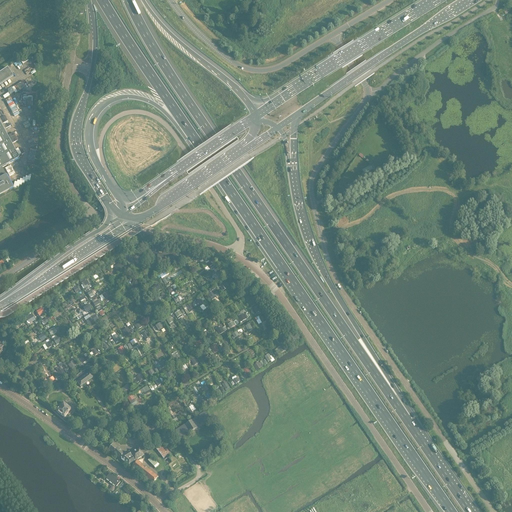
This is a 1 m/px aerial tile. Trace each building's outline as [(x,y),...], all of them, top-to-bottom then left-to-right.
[(0,73),(0,85),(14,76),(8,68),(0,73)] [(0,195),(13,188),(12,186),(2,168),(20,158),(0,122),(0,195)] [(9,135),(13,143),(18,140),(15,132),(9,135)] [(373,170),(374,169),(372,165),(371,166),(362,171),(364,175),(373,170)] [(194,310),(191,304),(186,307),(190,313),(194,310)] [(127,336),(132,333),(128,327),(123,330),(127,336)] [(219,335),(225,332),(222,328),(221,327),(216,330),(219,335)] [(46,338),(44,333),(35,339),(37,344),(46,338)] [(70,369),(76,366),(73,361),(70,363),(71,363),(68,365),(70,369)] [(262,368),(258,362),(253,365),(257,371),(262,368)] [(81,387),(94,378),(93,378),(90,373),(89,372),(92,371),(93,367),(90,368),(87,369),(84,370),(82,372),(79,374),(77,376),(74,378),(72,381),(71,383),(74,383),(77,381),(78,382),(77,382),(81,387)] [(246,376),(251,373),(250,372),(251,372),(250,370),(249,371),(247,367),(242,370),(246,376)] [(65,374),(62,369),(58,372),(59,373),(56,375),(58,378),(65,374)] [(42,387),(38,380),(34,383),(38,389),(42,387)] [(150,391),(147,386),(139,390),(142,395),(150,391)] [(135,400),(132,395),(127,398),(131,404),(135,400)] [(56,411),(64,417),(71,409),(63,403),(56,411)] [(180,421),(177,415),(175,417),(174,416),(171,418),(175,424),(180,421)] [(206,421),(202,415),(173,433),(177,440),(206,421)] [(151,427),(159,422),(156,418),(149,423),(151,427)] [(170,453),(163,443),(156,449),(163,458),(170,453)] [(137,460),(144,455),(139,448),(131,454),(130,452),(126,454),(125,452),(124,453),(118,448),(113,444),(109,450),(114,453),(118,457),(121,456),(122,457),(122,460),(124,462),(127,463),(129,465),(135,461),(136,462),(138,461),(137,460)] [(156,468),(159,465),(151,457),(148,461),(156,468)] [(158,477),(138,461),(136,462),(132,467),(153,483),(158,477)] [(121,482),(110,473),(106,478),(117,487),(121,482)] [(134,502),(136,499),(125,488),(123,490),(134,502)]
